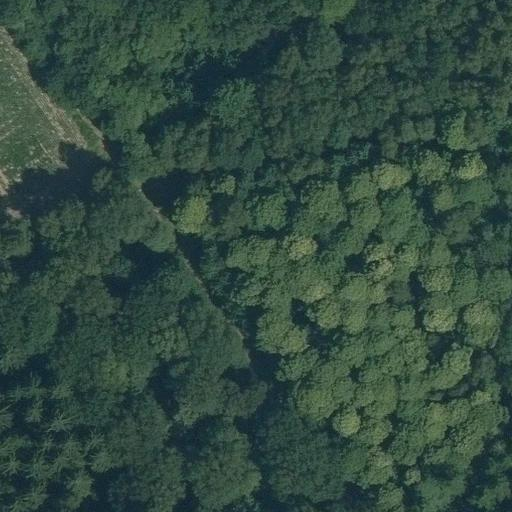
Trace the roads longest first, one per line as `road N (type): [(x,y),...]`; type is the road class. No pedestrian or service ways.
road 1 (track): [(143,188),(324,158),(383,138),(455,101),(511,54)]
road 2 (track): [(143,188),(365,511)]
road 3 (track): [(13,0),(143,188)]
road 4 (track): [(0,277),(143,188)]
